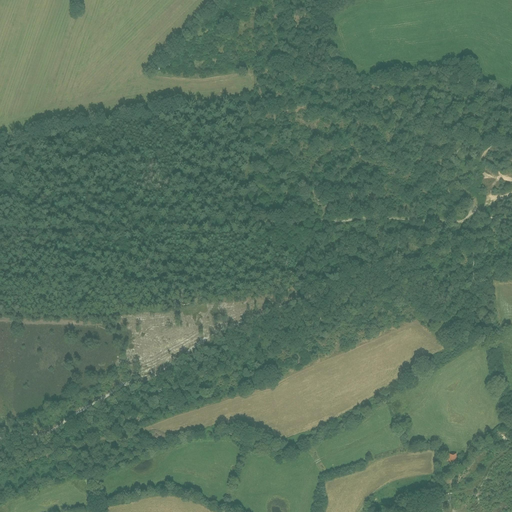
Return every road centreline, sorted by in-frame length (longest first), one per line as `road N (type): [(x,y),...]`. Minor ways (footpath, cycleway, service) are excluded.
road 1 (track): [(42,436),(70,449),(136,435),(141,423),(325,357),(425,304),(474,292),(476,279)]
road 2 (track): [(0,230),(355,217),(459,221),(478,207)]
road 3 (track): [(416,511),(438,491),(477,482),(511,448)]
road 4 (track): [(511,223),(483,214),(476,195),(482,154),(506,143)]
